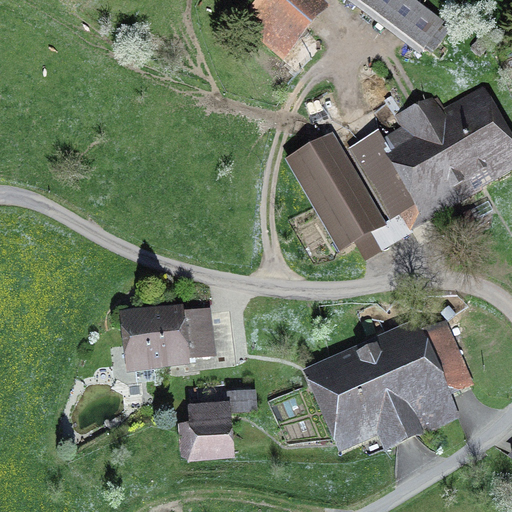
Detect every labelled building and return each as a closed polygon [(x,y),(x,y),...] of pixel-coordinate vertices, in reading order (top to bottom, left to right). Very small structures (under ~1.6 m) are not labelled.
[(268,0),(254,17),(289,47),(316,16),(298,0),(268,0)] [(447,32),(404,0),(351,0),(420,51),(423,47),(432,53),(447,32)] [(372,157),(377,166),(375,167),(404,218),(507,160),(479,109),(441,130),(428,107),(410,116),(399,94),(391,99),(395,108),(336,141),(352,169),(372,157)] [(325,145),(290,165),(340,251),(375,231),(325,145)] [(229,312),(127,323),(132,365),(182,360),(183,372),(234,366),(229,312)] [(383,420),(394,445),(441,424),(442,426),(445,425),(433,398),(468,382),(443,326),(321,382),(346,437),(383,420)] [(313,385),(274,396),(288,447),(328,437),(313,385)] [(228,397),(229,413),(254,411),(253,396),(228,397)] [(180,453),(229,449),(226,408),(187,411),(188,431),(178,432),(180,453)]
